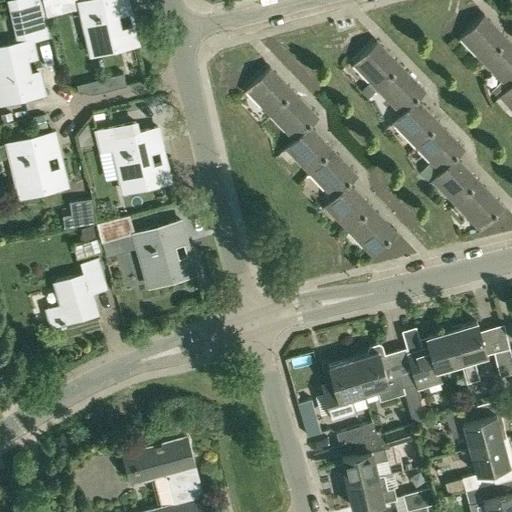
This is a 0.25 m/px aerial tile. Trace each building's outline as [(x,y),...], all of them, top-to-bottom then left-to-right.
[(50,36),(46,16),(43,3),(42,0),(9,0),(19,42),(0,45),(0,102),(44,92),(38,69),(31,71),(28,59),(36,57),(32,40),(50,36)] [(127,0),(80,0),(78,1),(91,54),(138,43),(127,0)] [(487,60),(509,39),(484,13),(462,35),(487,60)] [(379,86),(402,64),(377,39),(354,61),(379,86)] [(511,42),(509,39),(487,60),(510,84),(511,82),(511,42)] [(402,64),(379,86),(402,110),(417,97),(426,89),(402,64)] [(272,112),(295,91),(271,66),(248,87),(272,112)] [(500,81),(491,90),(496,96),(506,86),(500,81)] [(360,90),(367,97),(374,90),(367,82),(360,90)] [(511,82),(510,84),(502,92),(511,102),(511,82)] [(295,91),(272,112),(296,136),(310,124),(319,115),(295,91)] [(417,97),(402,110),(394,118),(419,144),(441,122),(417,97)] [(78,134),(80,144),(92,142),(87,122),(86,123),(78,134)] [(441,122),(419,144),(442,168),(456,155),(465,147),(441,122)] [(116,136),(113,124),(93,128),(99,152),(100,152),(102,163),(116,160),(124,192),(170,181),(157,127),(116,136)] [(310,124),(296,136),(287,145),(312,170),(334,149),(310,124)] [(54,130),(6,142),(19,195),(67,184),(54,130)] [(358,174),(334,149),(312,170),(335,194),(349,181),(358,174)] [(456,155),(442,168),(434,176),(458,201),(480,180),(456,155)] [(504,205),(480,180),(458,201),(482,226),(504,205)] [(349,181),(335,194),(327,202),(351,228),(373,206),(349,181)] [(90,197),(73,199),(77,223),(93,221),(90,197)] [(373,206),(351,228),(375,253),(397,231),(373,206)] [(134,233),(129,214),(97,222),(103,242),(134,233)] [(134,233),(150,286),(195,273),(180,219),(134,233)] [(80,227),(83,239),(96,236),(93,223),(80,227)] [(98,312),(92,291),(106,287),(97,255),(81,260),(84,270),(55,278),(62,302),(47,306),(53,325),(98,312)] [(474,356),(487,352),(478,321),(453,328),(462,360),(468,380),(479,377),(474,356)] [(406,350),(412,370),(415,382),(416,381),(418,388),(442,381),(438,367),(461,360),(466,380),(468,380),(462,360),(453,328),(428,336),(430,343),(406,350)] [(369,347),(370,351),(354,356),(366,394),(377,391),(380,400),(406,392),(414,421),(427,417),(418,388),(416,381),(415,382),(412,370),(399,374),(387,377),(382,362),(384,362),(386,359),(381,344),(379,342),(370,345),(369,347)] [(511,371),(511,357),(509,345),(494,349),(500,375),(511,371)] [(330,364),(334,379),(321,383),(331,417),(355,410),(352,399),(366,394),(354,356),(330,364)] [(312,396),(298,399),(305,433),(319,431),(312,396)] [(478,417),(474,404),(446,412),(449,425),(450,425),(452,436),(467,433),(470,445),(503,437),(500,426),(504,425),(501,411),(478,417)] [(341,443),(365,435),(377,432),(374,420),(337,431),(341,443)] [(343,456),(348,481),(378,475),(374,460),(386,457),(384,447),(389,445),(389,444),(416,436),(412,423),(385,431),(365,435),(368,450),(343,456)] [(206,511),(194,464),(186,435),(124,452),(131,480),(167,471),(175,501),(134,511),(206,511)] [(503,437),(470,445),(477,472),(463,476),(466,488),(494,481),(490,468),(510,463),(507,451),(511,450),(507,435),(503,437)] [(378,475),(348,481),(354,507),(397,497),(395,485),(387,487),(384,473),(378,475)] [(511,511),(511,488),(497,493),(494,481),(466,488),(469,501),(483,498),(486,511),(511,511)] [(408,509),(426,505),(435,503),(431,485),(404,492),(408,509)]
